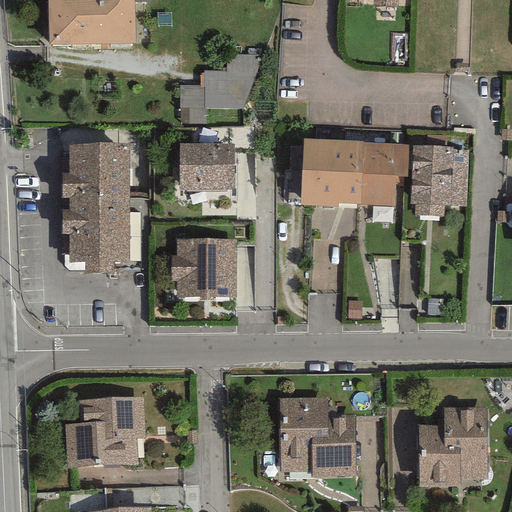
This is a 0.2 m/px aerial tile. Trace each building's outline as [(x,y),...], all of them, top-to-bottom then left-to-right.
[(135,0),(54,0),(56,48),(136,47),(135,0)] [(207,111),(245,111),(245,73),(203,74),(203,87),(185,87),(185,124),(207,124),(207,111)] [(462,156),(311,148),(307,207),(458,215),(462,156)] [(128,150),(74,152),(78,274),(132,273),(128,150)] [(240,152),(185,151),(184,193),(239,194),(240,152)] [(417,301),(418,242),(399,242),(398,301),(417,301)] [(237,247),(179,246),(178,300),(236,301),(237,247)] [(85,432),(68,433),(70,480),(153,477),(150,403),(84,406),(85,432)] [(335,404),(281,406),(284,482),(361,480),(359,422),(336,422),(335,404)] [(447,433),(422,433),(422,492),(492,492),(493,411),(447,410),(447,433)]
